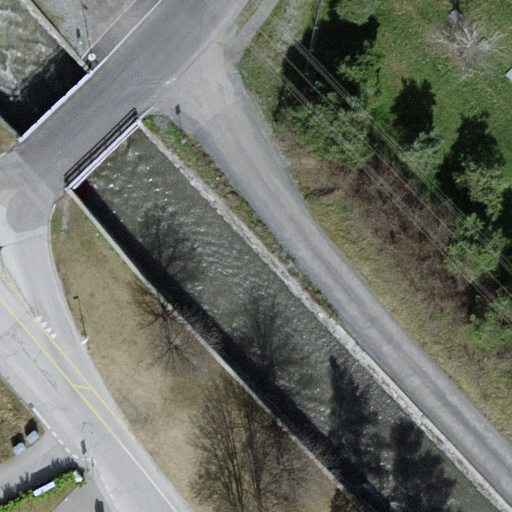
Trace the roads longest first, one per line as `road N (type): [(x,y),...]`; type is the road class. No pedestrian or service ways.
road 1 (residential): [(201,0),(160,51),(9,196)]
road 2 (residential): [(9,196),(68,395)]
road 3 (residential): [(149,511),(68,395)]
